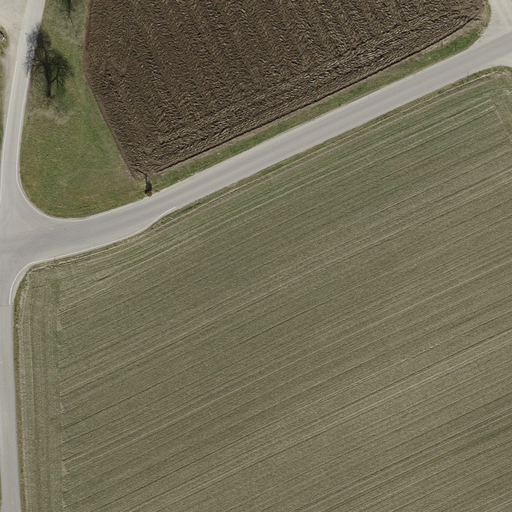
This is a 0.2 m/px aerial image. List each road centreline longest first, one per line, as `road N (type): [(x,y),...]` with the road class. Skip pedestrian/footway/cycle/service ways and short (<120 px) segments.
road 1 (unclassified): [(2,251),(104,231),(511,44)]
road 2 (residential): [(2,251),(11,511)]
road 3 (unclassified): [(39,0),(18,89),(2,251)]
